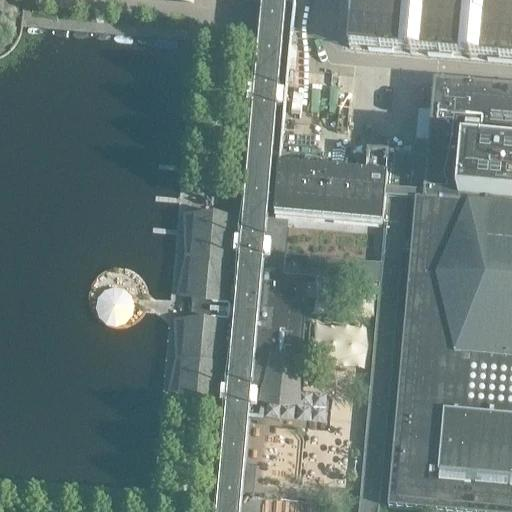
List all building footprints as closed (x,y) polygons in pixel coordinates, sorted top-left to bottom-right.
[(511,0),(228,0),(236,1),(236,0),(245,0),(245,2),(265,4),(289,6),(289,0),(355,0),(351,49),(369,50),(368,53),(393,55),(393,52),(428,55),(428,58),(453,60),(453,58),(488,61),(488,63),(511,65),(511,0)] [(241,511),(243,496),(243,494),(250,423),(250,421),(251,417),(251,410),(257,411),(259,395),(253,394),(289,6),(265,4),(229,392),(224,392),(222,408),(227,408),(219,492),(219,494),(217,511),(241,511)] [(511,511),(511,91),(436,84),(427,163),(391,159),(385,226),(382,258),(402,260),(403,253),(416,254),(391,496),(389,511),(398,511),(511,511)] [(385,226),(391,159),(391,158),(369,156),(368,167),(369,167),(368,175),(279,167),(274,216),(385,226)] [(193,302),(193,300),(188,300),(195,220),(234,224),(232,239),(238,240),(239,221),(215,216),(184,217),(185,259),(177,298),(193,302)] [(303,348),(309,286),(270,282),(263,281),(265,266),(265,263),(251,261),(249,261),(239,260),(240,240),(238,240),(232,239),(234,224),(195,220),(188,300),(193,300),(193,302),(191,321),(191,323),(186,322),(179,396),(217,400),(219,386),(222,387),(264,390),(267,391),(266,404),(296,407),(300,361),(301,361),(302,361),(303,348)] [(379,511),(402,260),(382,258),(382,266),(286,258),(284,277),(380,286),(359,511),(379,511)] [(222,387),(219,386),(217,400),(179,396),(186,322),(191,323),(191,321),(174,322),(176,361),(168,395),(197,404),(220,402),(222,387)] [(266,404),(267,391),(264,390),(263,406),(280,412),(302,409),(301,361),(300,361),(296,407),(266,404)]
